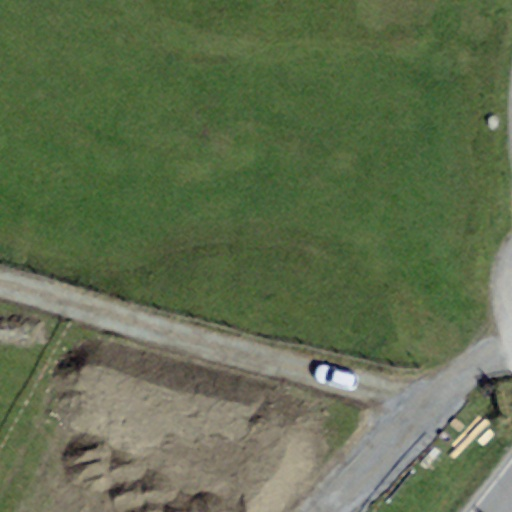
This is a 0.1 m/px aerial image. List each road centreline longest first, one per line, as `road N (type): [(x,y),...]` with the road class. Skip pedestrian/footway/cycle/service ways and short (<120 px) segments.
road 1 (track): [(463,378),(416,389),(368,387),(0,283)]
road 2 (track): [(511,353),(463,378),(327,511)]
